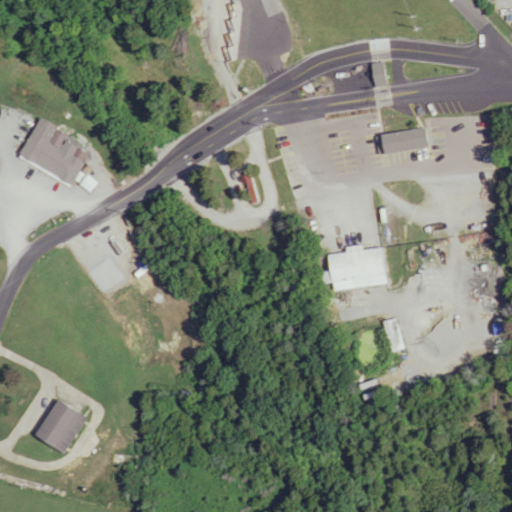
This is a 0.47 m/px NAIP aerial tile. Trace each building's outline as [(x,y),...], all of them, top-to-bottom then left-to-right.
[(392,86),(391,63),(379,63),(380,86),(392,86)] [(81,184),(92,161),(57,144),(66,127),(47,118),(27,158),(81,184)] [(435,148),(432,129),(390,135),(393,155),(435,148)] [(338,255),(342,291),(390,286),(386,248),(368,250),(367,246),(353,248),(353,253),(338,255)] [(387,322),(397,353),(410,349),(400,318),(387,322)] [(41,434),(67,453),(93,419),(67,399),(41,434)]
